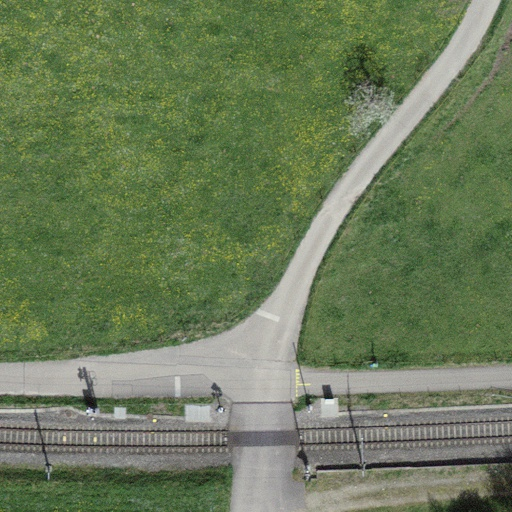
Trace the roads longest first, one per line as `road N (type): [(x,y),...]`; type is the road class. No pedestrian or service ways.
road 1 (unclassified): [(0,377),(356,386),(511,376)]
road 2 (track): [(250,495),(511,477)]
